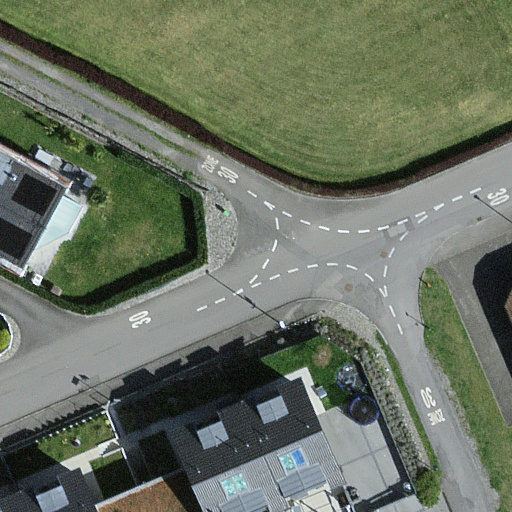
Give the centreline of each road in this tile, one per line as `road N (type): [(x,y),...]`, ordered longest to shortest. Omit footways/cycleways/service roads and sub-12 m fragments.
road 1 (residential): [(358,242),(0,395)]
road 2 (track): [(0,52),(245,185),(306,228),(325,257)]
road 3 (residential): [(482,511),(358,242)]
road 4 (residential): [(511,176),(358,242)]
